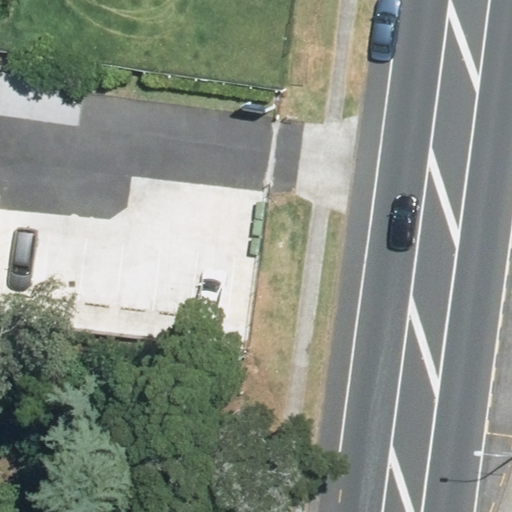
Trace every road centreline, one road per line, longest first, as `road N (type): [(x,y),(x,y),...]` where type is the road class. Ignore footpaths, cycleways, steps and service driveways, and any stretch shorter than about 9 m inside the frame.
road 1 (primary): [(408,511),(474,0)]
road 2 (unknown): [(454,158),(0,101)]
